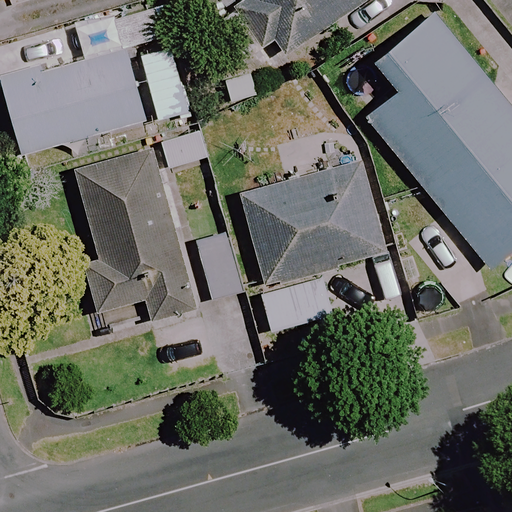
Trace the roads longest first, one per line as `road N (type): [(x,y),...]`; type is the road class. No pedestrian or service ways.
road 1 (unclassified): [(95,511),(511,392)]
road 2 (unknown): [(511,128),(411,0)]
